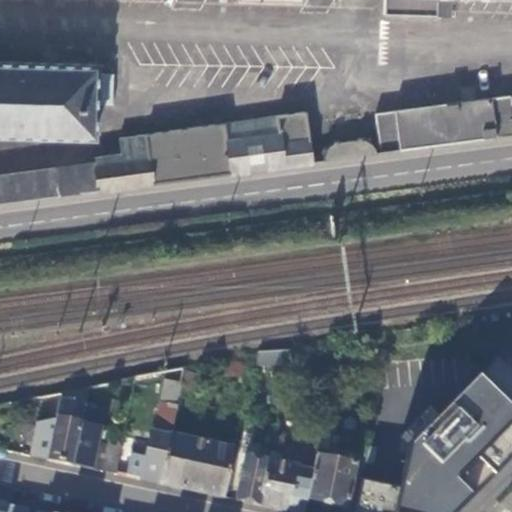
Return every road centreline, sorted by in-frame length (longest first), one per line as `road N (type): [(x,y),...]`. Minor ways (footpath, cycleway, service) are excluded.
road 1 (tertiary): [(511,158),(0,227)]
road 2 (residential): [(0,470),(189,511)]
